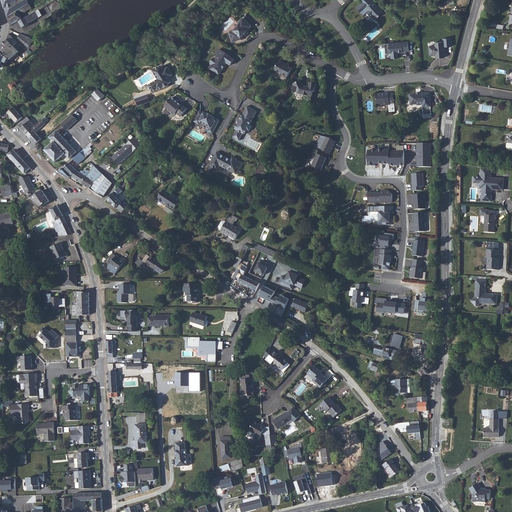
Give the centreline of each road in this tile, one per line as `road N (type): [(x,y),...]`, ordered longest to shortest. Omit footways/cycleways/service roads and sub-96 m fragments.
road 1 (residential): [(456,86),(445,152),(446,308),(432,466)]
road 2 (residential): [(314,346),(89,199),(62,200)]
road 3 (residential): [(335,71),(333,112),(345,132),(345,172),(402,188),(399,271),(390,284)]
road 4 (residential): [(194,81),(229,94),(252,46),(266,37),(335,71)]
road 5 (tertiary): [(62,200),(93,279),(102,370)]
road 6 (residential): [(422,469),(314,346)]
road 7 (tertiary): [(102,370),(108,511)]
road 8 (residential): [(294,511),(421,481)]
